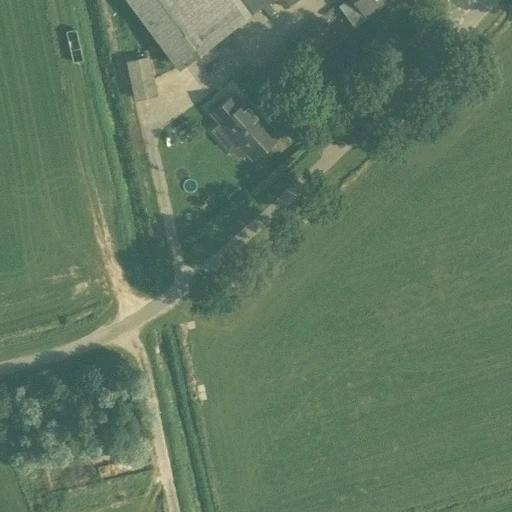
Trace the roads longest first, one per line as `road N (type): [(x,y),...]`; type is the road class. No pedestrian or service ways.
road 1 (unclassified): [(129,323),(354,140),(491,0)]
road 2 (unclassified): [(129,323),(0,370)]
